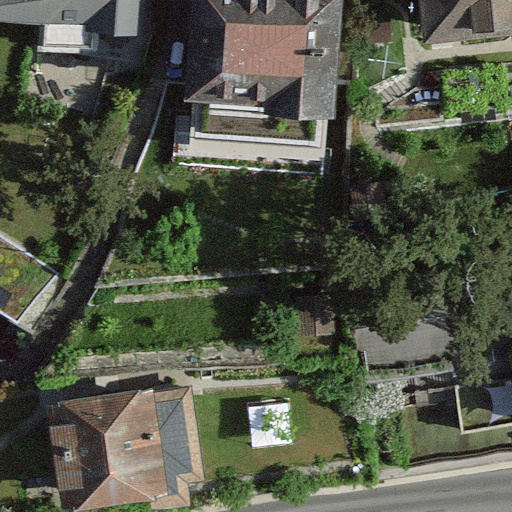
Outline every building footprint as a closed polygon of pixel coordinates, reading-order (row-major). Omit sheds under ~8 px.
[(0,0),(0,3),(135,15),(136,0),(0,0)] [(341,0),(191,0),(187,84),(336,92),(341,0)] [(511,0),(426,0),(430,26),(511,16),(511,0)] [(50,272),(0,236),(0,305),(17,318),(50,272)] [(328,293),(297,297),(301,333),(332,329),(328,293)] [(151,384),(35,398),(48,508),(164,494),(151,384)]
